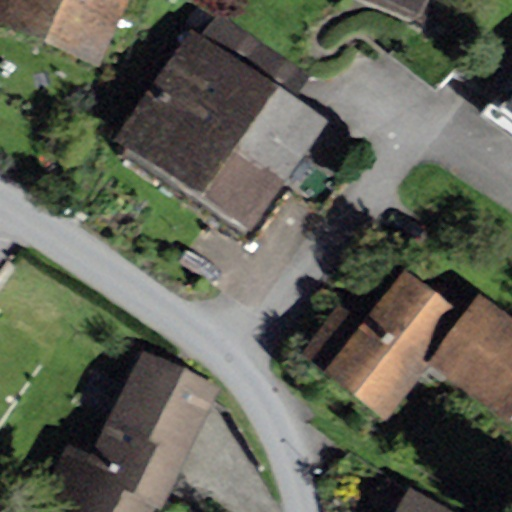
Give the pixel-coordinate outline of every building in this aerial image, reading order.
[(125,0),(2,0),(0,7),(0,20),(100,62),(125,0)] [(393,0),(440,17),(446,0),(393,0)] [(204,44),(194,36),(124,135),(248,222),(319,121),(287,98),(301,77),(221,21),(204,44)] [(343,314),(311,358),(379,407),(425,345),(511,408),(511,319),(479,296),(462,320),(406,279),(367,332),(343,314)] [(168,511),(224,390),(155,359),(85,511),(168,511)] [(435,511),(411,498),(402,511),(435,511)]
